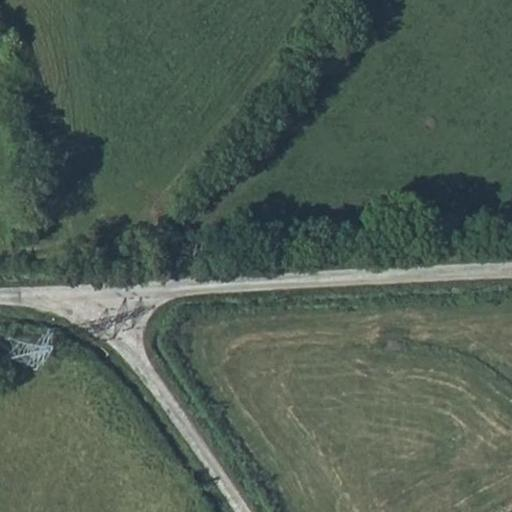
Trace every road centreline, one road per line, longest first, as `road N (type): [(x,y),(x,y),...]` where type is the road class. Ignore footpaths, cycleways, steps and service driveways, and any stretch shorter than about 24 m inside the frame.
road 1 (unclassified): [(106,290),(511,268)]
road 2 (unclassified): [(106,290),(122,340),(243,511)]
